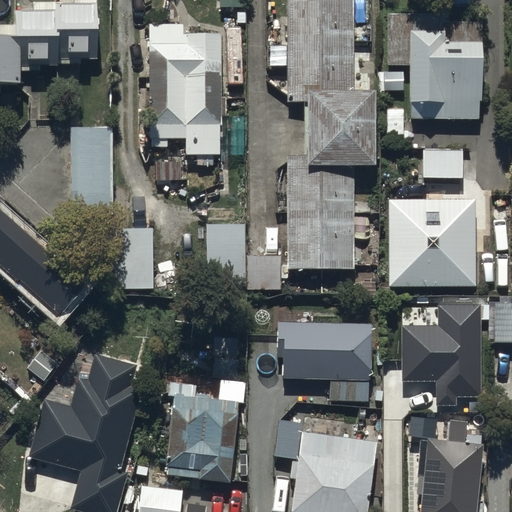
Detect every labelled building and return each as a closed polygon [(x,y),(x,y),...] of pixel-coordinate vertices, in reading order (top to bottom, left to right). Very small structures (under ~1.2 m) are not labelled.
[(0,74),(17,74),(16,60),(54,59),(54,55),(95,54),(93,0),(32,0),(33,4),(18,5),(18,6),(13,6),(13,24),(0,24),(0,74)] [(282,261),(351,261),(351,158),(371,158),(371,85),(354,85),(353,0),(283,0),(283,96),(299,96),(299,147),(282,147),(282,261)] [(477,29),(437,29),(437,9),(388,10),(388,61),(408,61),(408,116),(477,116),(477,29)] [(146,20),(146,132),(182,132),(182,149),(218,149),(218,29),(182,29),(182,20),(146,20)] [(239,24),(225,24),(225,60),(240,60),(239,24)] [(402,135),(403,107),(385,106),(385,135),(402,135)] [(68,208),(110,208),(110,121),(68,121),(68,208)] [(409,173),(409,146),(384,146),(383,173),(409,173)] [(462,147),(422,147),(422,174),(462,174),(462,147)] [(179,158),(154,158),(155,176),(169,176),(169,187),(180,186),(179,158)] [(474,195),(385,195),(386,284),(474,284),(474,195)] [(0,209),(0,261),(60,314),(85,285),(0,209)] [(243,221),(204,221),(205,280),(243,280),(243,221)] [(151,285),(151,224),(112,224),(112,285),(151,285)] [(176,300),(156,295),(149,321),(169,326),(176,300)] [(493,339),(511,339),(511,297),(493,298),(493,339)] [(440,327),(404,328),(404,378),(437,378),(437,406),(457,406),(456,397),(481,396),(480,304),(440,305),(440,327)] [(369,397),(369,319),(271,319),(271,354),(280,354),(280,377),(328,377),(328,397),(369,397)] [(69,403),(45,396),(29,454),(80,468),(70,506),(93,511),(113,511),(126,469),(120,467),(141,387),(130,384),(135,363),(94,352),(88,377),(77,374),(69,403)] [(231,480),(242,379),(223,377),(221,396),(174,391),(165,473),(231,480)] [(294,455),(286,507),(320,511),(362,511),(372,439),(297,429),(299,418),(276,415),(271,452),(294,455)] [(421,495),(419,511),(477,511),(484,444),(466,442),(468,423),(451,421),(449,442),(433,440),(435,420),(413,418),(411,435),(423,437),(417,495),(421,495)] [(138,511),(176,511),(179,486),(141,482),(138,511)]
